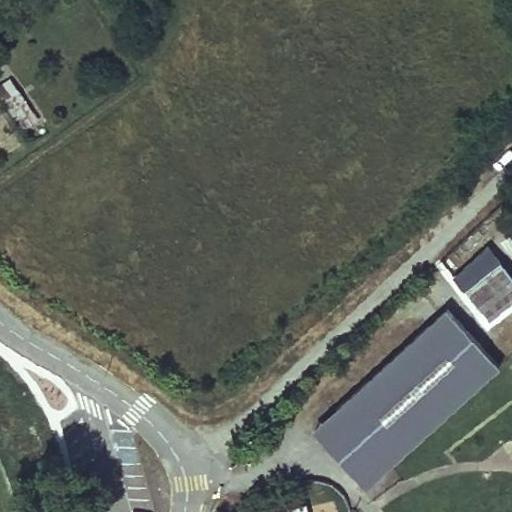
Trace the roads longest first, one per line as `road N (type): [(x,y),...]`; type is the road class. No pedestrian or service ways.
road 1 (track): [(268,405),(511,176)]
road 2 (residential): [(0,325),(82,373),(169,444),(180,468),(181,511)]
